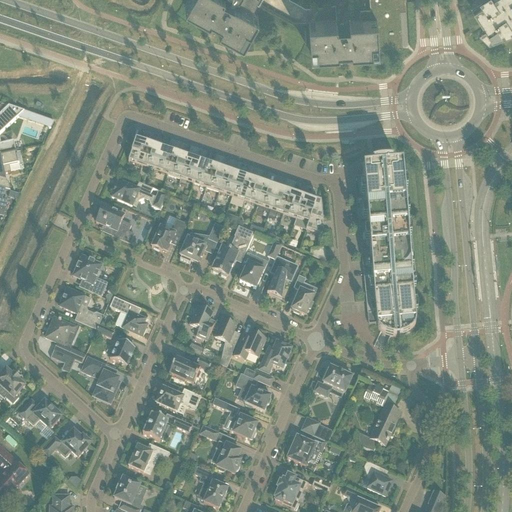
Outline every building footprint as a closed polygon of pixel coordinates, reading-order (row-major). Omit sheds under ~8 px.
[(187,0),(184,6),(209,19),(210,16),(221,22),(218,28),(242,41),(257,14),(235,2),(235,0),(248,0),(252,2),(252,0),(187,0)] [(400,11),(406,11),(405,0),(368,0),(370,10),(372,10),(372,18),(348,20),(348,23),(336,24),(336,21),(308,22),(310,53),(338,52),(338,48),(350,48),(350,51),(402,48),(400,11)] [(511,0),(474,0),(473,1),(487,22),(482,25),(481,26),(491,36),(511,28),(511,0)] [(0,156),(16,153),(15,151),(15,150),(13,142),(1,145),(0,141),(0,134),(17,119),(23,113),(24,112),(8,107),(4,111),(0,114),(0,156)] [(141,168),(148,147),(135,142),(128,163),(141,168)] [(154,172),(161,151),(148,147),(141,168),(154,172)] [(167,177),(174,156),(161,151),(154,172),(167,177)] [(8,183),(5,182),(4,175),(10,174),(9,167),(18,165),(16,153),(0,156),(0,188),(4,190),(10,191),(8,183)] [(180,181),(187,160),(174,156),(167,177),(180,181)] [(193,185),(200,165),(187,160),(180,181),(193,185)] [(354,179),(356,207),(368,323),(368,324),(369,324),(369,325),(370,325),(376,324),(377,326),(378,327),(378,328),(379,330),(380,331),(381,332),(382,333),(384,334),(385,335),(386,336),(389,337),(391,337),(393,337),(396,338),(398,337),(401,337),(403,336),(405,335),(407,334),(409,332),(410,331),(412,329),(413,328),(413,327),(414,326),(415,324),(415,322),(415,320),(411,273),(413,273),(414,273),(414,272),(415,272),(415,271),(405,174),(405,173),(404,172),(401,173),(401,172),(391,173),(391,171),(391,170),(390,170),(387,169),(384,169),(384,161),(380,161),(377,162),(375,162),(373,162),(370,163),(366,165),(363,166),(365,170),(368,170),(368,173),(368,176),(362,176),(355,177),(354,178),(354,179)] [(206,190),(213,169),(200,165),(193,185),(206,190)] [(219,194),(226,173),(213,169),(206,190),(219,194)] [(231,199),(239,178),(226,173),(219,194),(231,199)] [(244,203),(251,182),(239,178),(231,199),(244,203)] [(139,184),(136,190),(119,182),(116,188),(115,187),(113,192),(114,192),(112,198),(132,207),(135,200),(139,202),(143,200),(144,198),(150,201),(149,203),(151,208),(160,212),(167,197),(139,184)] [(257,207),(264,187),(251,182),(244,203),(257,207)] [(270,212),(277,191),(264,187),(257,207),(270,212)] [(10,191),(8,198),(17,200),(19,194),(10,191)] [(283,216),(290,195),(277,191),(270,212),(283,216)] [(296,221),(303,200),(290,195),(283,216),(296,221)] [(306,232),(316,204),(303,200),(296,221),(308,225),(306,232)] [(323,238),(320,206),(316,204),(306,232),(323,238)] [(122,223),(124,217),(103,208),(101,213),(99,212),(96,219),(98,219),(96,224),(114,232),(111,238),(130,246),(134,236),(128,233),(131,227),(122,223)] [(181,240),(186,227),(177,223),(174,230),(172,229),(170,233),(160,229),(158,234),(155,233),(152,240),(154,241),(151,249),(154,250),(153,250),(159,252),(161,253),(162,252),(167,254),(174,237),(181,240)] [(217,245),(223,230),(214,226),(208,241),(217,245)] [(254,235),(242,230),(238,228),(238,229),(239,229),(235,237),(240,240),(234,254),(222,249),(212,271),(213,272),(213,273),(218,276),(218,274),(221,275),(220,277),(226,279),(226,277),(228,278),(236,259),(242,261),(240,265),(254,235)] [(180,260),(190,265),(190,264),(191,262),(197,265),(198,264),(197,264),(200,257),(201,258),(203,255),(207,248),(208,245),(204,243),(204,238),(198,237),(195,243),(187,240),(180,256),(180,257),(181,258),(180,260)] [(281,247),(279,246),(274,244),(267,258),(275,262),(281,247)] [(309,256),(326,263),(324,249),(311,250),(309,256)] [(255,290),(267,264),(248,255),(244,263),(247,265),(239,283),(255,290)] [(99,274),(102,267),(82,258),(78,265),(77,264),(74,270),(76,271),(73,278),(91,286),(88,293),(101,299),(108,285),(97,280),(100,274),(99,274)] [(284,263),(284,262),(276,258),(269,275),(276,278),(268,296),(281,302),(285,281),(290,283),(296,269),(284,263)] [(304,284),(306,280),(299,277),(293,290),(300,292),(292,311),(294,312),(293,313),(299,315),(299,314),(305,317),(309,309),(310,310),(312,304),(311,304),(314,297),(307,294),(310,287),(304,284)] [(80,307),(84,298),(67,290),(59,308),(77,316),(75,322),(96,332),(99,326),(101,321),(103,317),(96,314),(94,315),(92,319),(86,316),(88,312),(87,310),(80,307)] [(138,318),(141,311),(114,299),(109,309),(128,317),(122,330),(142,338),(143,336),(144,335),(146,331),(145,329),(147,327),(143,325),(145,321),(138,318)] [(207,314),(209,311),(202,308),(201,310),(197,309),(189,327),(199,331),(195,340),(206,345),(215,324),(209,321),(212,316),(207,314)] [(59,321),(58,321),(54,319),(49,329),(48,329),(49,330),(45,340),(63,348),(70,333),(73,335),(76,329),(72,327),(61,322),(59,321)] [(226,322),(225,323),(222,322),(214,339),(225,344),(220,366),(226,369),(232,357),(231,353),(239,336),(233,334),(236,328),(233,326),(233,325),(230,323),(226,322)] [(111,341),(114,333),(104,329),(99,326),(96,332),(95,334),(111,341)] [(257,335),(256,337),(251,334),(247,341),(242,339),(234,357),(245,362),(248,355),(258,359),(266,341),(263,340),(264,338),(257,335)] [(126,368),(134,350),(118,342),(110,360),(126,368)] [(282,369),(291,350),(276,343),(273,351),(269,349),(260,369),(269,373),(272,365),(282,369)] [(200,357),(203,351),(197,348),(194,355),(200,357)] [(82,365),(85,357),(71,351),(68,358),(67,358),(68,358),(75,361),(82,365)] [(67,358),(68,358),(54,352),(51,359),(64,365),(65,365),(68,358),(67,358)] [(69,374),(75,361),(68,358),(65,365),(64,365),(62,371),(69,374)] [(209,372),(212,365),(199,359),(196,367),(195,369),(176,360),(169,375),(177,379),(176,380),(184,383),(184,382),(193,386),(200,371),(199,370),(200,369),(209,372)] [(102,373),(105,367),(87,360),(82,373),(92,378),(94,373),(102,377),(93,398),(110,405),(117,389),(115,388),(119,380),(102,373)] [(331,369),(330,368),(326,376),(325,375),(322,381),(324,382),(323,384),(325,386),(324,388),(318,385),(314,393),(326,399),(331,389),(344,395),(352,379),(351,378),(350,379),(344,375),(338,372),(331,369)] [(6,371),(1,375),(0,374),(0,390),(1,389),(8,396),(6,399),(12,405),(19,398),(17,397),(25,388),(18,382),(19,381),(13,375),(12,377),(6,371)] [(270,388),(273,381),(256,373),(253,381),(257,383),(257,382),(270,388)] [(257,383),(253,381),(241,376),(236,388),(245,392),(244,396),(248,397),(244,405),(246,406),(245,407),(251,410),(252,409),(264,414),(267,407),(269,407),(271,402),(270,400),(271,398),(254,391),(257,383)] [(381,408),(387,395),(369,387),(363,400),(369,402),(370,401),(376,404),(376,405),(381,408)] [(174,393),(174,395),(162,390),(162,392),(160,391),(158,397),(159,398),(156,405),(176,414),(180,406),(190,411),(191,409),(195,411),(201,398),(185,391),(183,397),(174,393)] [(44,403),(39,409),(31,402),(19,416),(25,421),(26,421),(33,427),(39,421),(50,431),(61,418),(44,403)] [(237,417),(239,411),(227,406),(225,412),(230,414),(228,419),(233,421),(232,424),(233,424),(229,433),(249,441),(250,440),(252,441),(255,434),(253,433),(256,425),(237,417)] [(393,429),(400,415),(385,408),(381,417),(370,440),(360,435),(359,438),(359,440),(359,442),(359,444),(360,445),(362,447),(363,449),(365,450),(373,453),(377,444),(385,448),(387,443),(388,443),(388,441),(389,438),(392,439),(396,431),(393,429)] [(166,427),(168,423),(151,416),(148,423),(148,422),(145,429),(142,436),(159,443),(160,441),(162,442),(168,428),(166,427)] [(199,431),(192,427),(175,420),(172,428),(189,435),(190,431),(198,434),(199,431)] [(316,433),(319,426),(307,420),(301,432),(313,437),(313,438),(326,444),(328,445),(331,439),(330,439),(316,433)] [(213,442),(216,434),(201,427),(199,431),(198,434),(197,435),(213,442)] [(82,438),(81,440),(73,433),(67,439),(66,438),(60,445),(54,440),(43,453),(48,458),(55,451),(65,459),(71,453),(77,459),(90,445),(82,438)] [(296,438),(287,460),(305,468),(304,471),(313,475),(316,467),(321,456),(326,444),(313,438),(312,438),(309,444),(296,438)] [(236,461),(240,453),(218,443),(215,451),(223,454),(216,468),(217,469),(218,471),(223,473),(225,472),(234,476),(235,473),(238,473),(240,468),(238,466),(240,463),(236,461)] [(157,449),(155,455),(137,447),(134,455),(131,460),(132,460),(128,468),(143,475),(148,465),(154,467),(158,457),(166,461),(169,454),(157,449)] [(16,464),(17,463),(0,448),(0,468),(6,474),(0,480),(0,507),(29,476),(16,464)] [(355,465),(358,459),(348,454),(345,461),(355,465)] [(384,481),(388,473),(366,463),(363,469),(369,485),(367,491),(385,499),(392,485),(384,481)] [(209,482),(212,475),(197,469),(194,476),(201,479),(199,483),(204,485),(202,490),(205,491),(201,502),(204,503),(203,504),(218,511),(222,503),(224,498),(227,490),(209,482)] [(305,491),(308,485),(287,476),(285,481),(282,480),(281,483),(279,482),(276,489),(278,490),(274,499),(275,500),(274,502),(282,505),(283,503),(291,507),(290,509),(296,511),(299,506),(293,503),(300,488),(305,491)] [(328,495),(332,487),(315,479),(311,488),(328,495)] [(135,499),(140,487),(123,480),(119,487),(116,492),(117,492),(114,500),(123,504),(120,511),(121,511),(140,511),(142,508),(138,506),(140,502),(139,500),(135,499)] [(171,494),(175,486),(167,483),(164,490),(171,494)] [(362,503),(365,497),(346,489),(343,497),(347,499),(352,511),(379,511),(380,511),(362,503)] [(427,506),(424,511),(439,511),(440,511),(441,511),(443,511),(445,498),(444,497),(434,493),(433,493),(427,506)] [(69,508),(69,497),(53,497),(53,508),(49,508),(49,511),(73,511),(73,508),(69,508)] [(196,511),(198,508),(185,503),(182,510),(187,511),(196,511)]
